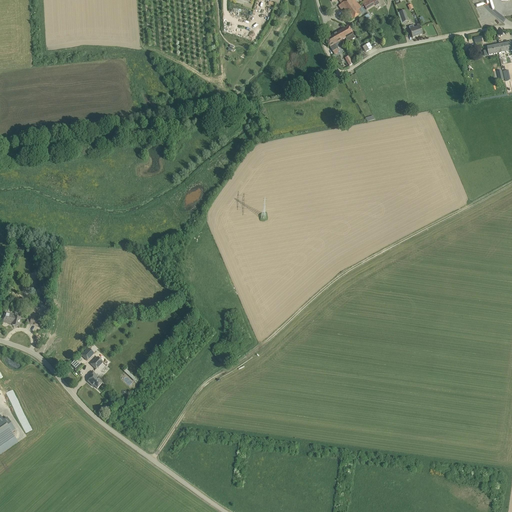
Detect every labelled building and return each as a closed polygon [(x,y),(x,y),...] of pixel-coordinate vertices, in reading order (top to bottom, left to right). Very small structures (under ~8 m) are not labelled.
[(338,6),(341,10),(343,8),(352,20),(361,14),(358,10),(361,8),(358,4),(357,4),(354,0),(340,0),(339,1),(341,4),(338,6)] [(365,1),(362,3),(366,10),(375,5),(376,6),(379,4),(376,0),(365,0),(365,1)] [(399,13),(403,23),(408,21),(404,11),(399,13)] [(410,31),(412,38),(422,35),(420,27),(414,29),(413,26),(409,27),(410,31)] [(348,27),(334,35),(337,39),(338,38),(340,41),(346,38),(348,42),(355,38),(352,34),(348,27)] [(334,35),(326,40),(333,52),(337,49),(337,48),(342,45),(340,41),(338,38),(337,39),(334,35)] [(499,50),(499,54),(505,53),(504,52),(511,51),(511,43),(499,46),(499,48),(499,50)] [(363,47),(366,52),(372,49),(369,44),(363,47)] [(488,50),(484,51),(485,56),(489,55),(499,53),(499,54),(499,50),(499,48),(499,46),(488,48),(488,50)] [(12,325),(12,326),(19,327),(20,322),(21,319),(22,315),(22,314),(15,313),(14,315),(5,313),(3,323),(12,325)] [(32,318),(30,325),(37,327),(39,320),(32,318)] [(89,349),(82,356),(87,361),(94,354),(89,349)] [(98,358),(91,365),(96,370),(103,363),(98,358)] [(88,382),(92,386),(93,385),(97,389),(103,384),(94,375),(95,374),(93,372),(90,376),(92,378),(88,382)] [(0,416),(0,454),(18,442),(12,433),(16,430),(7,418),(3,420),(0,416)]
